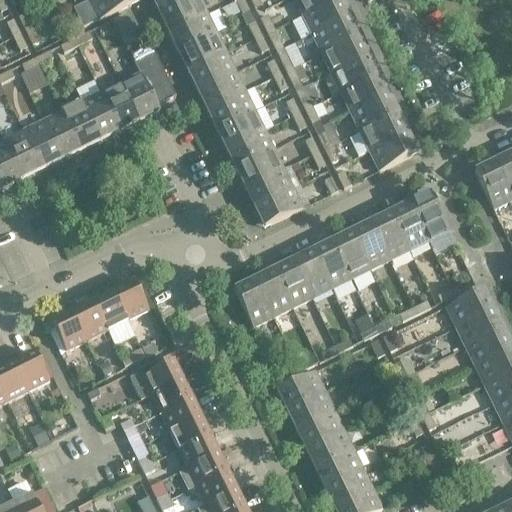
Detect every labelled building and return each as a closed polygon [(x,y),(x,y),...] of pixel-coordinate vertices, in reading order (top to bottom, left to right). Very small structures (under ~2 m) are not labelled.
[(20,6),(17,0),(8,0),(13,9),(20,6)] [(94,0),(88,3),(98,24),(140,3),(146,0),(94,0)] [(192,0),(150,0),(159,16),(192,0)] [(207,17),(198,0),(192,0),(159,16),(168,36),(207,17)] [(249,14),(242,0),(241,0),(235,3),(242,17),(249,14)] [(261,7),(257,0),(248,0),(254,11),(261,7)] [(339,0),(292,0),(302,18),(339,0)] [(350,19),(340,0),(339,0),(302,18),(311,38),(350,19)] [(25,16),(18,20),(25,34),(32,30),(25,16)] [(137,39),(126,17),(113,23),(116,30),(124,45),(137,39)] [(216,36),(207,17),(168,36),(178,55),(216,36)] [(267,18),(260,22),(266,36),(274,32),(267,18)] [(359,38),(350,19),(311,38),(321,57),(359,38)] [(20,37),(13,23),(6,26),(13,40),(20,37)] [(116,30),(113,23),(98,30),(102,37),(116,30)] [(261,38),(254,24),(247,28),(254,42),(261,38)] [(39,44),(32,30),(25,34),(32,48),(39,44)] [(281,46),(274,32),(266,36),(273,50),(281,46)] [(91,42),(88,35),(74,42),(77,49),(91,42)] [(226,56),(216,36),(178,55),(187,75),(226,56)] [(27,51),(20,37),(13,40),(19,54),(27,51)] [(268,52),(261,38),(254,42),(261,56),(268,52)] [(369,58),(359,38),(321,57),(330,77),(369,58)] [(77,49),(74,42),(60,49),(63,56),(77,49)] [(52,61),(49,54),(35,61),(38,68),(52,61)] [(175,99),(153,54),(133,64),(139,77),(140,76),(156,109),(175,99)] [(235,75),(226,56),(187,75),(197,94),(235,75)] [(286,57),(279,60),(286,75),(293,71),(286,57)] [(378,77),(369,58),(330,77),(340,96),(378,77)] [(38,68),(35,61),(21,68),(24,75),(38,68)] [(280,77),(273,63),(266,67),(273,81),(280,77)] [(24,75),(19,78),(28,96),(47,86),(38,68),(24,75)] [(300,85),(293,71),(286,75),(292,89),(300,85)] [(0,87),(14,80),(10,73),(0,78),(0,87)] [(245,94),(235,75),(197,94),(206,113),(245,94)] [(140,76),(139,77),(119,86),(138,125),(159,114),(156,109),(140,76)] [(287,91),(280,77),(273,81),(280,95),(287,91)] [(388,97),(378,77),(340,96),(349,115),(388,97)] [(315,83),(302,90),(305,96),(309,105),(316,99),(313,92),(317,88),(315,83)] [(138,125),(119,86),(100,96),(119,134),(138,125)] [(254,114),(245,94),(206,113),(216,133),(254,114)] [(119,134),(100,96),(81,105),(99,143),(119,134)] [(305,96),(298,99),(305,113),(312,110),(309,105),(305,96)] [(397,116),(388,97),(349,115),(359,135),(397,116)] [(299,116),(292,102),(285,105),(292,119),(299,116)] [(99,143),(81,105),(61,115),(80,153),(99,143)] [(319,124),(312,110),(305,113),(311,127),(319,124)] [(264,133),(254,114),(216,133),(225,152),(264,133)] [(80,153),(61,115),(42,124),(61,162),(80,153)] [(306,130),(299,116),(292,119),(299,133),(306,130)] [(407,135),(397,116),(359,135),(368,154),(407,135)] [(61,162),(42,124),(22,134),(41,172),(61,162)] [(273,153),(264,133),(225,152),(235,172),(273,153)] [(41,172),(22,134),(3,143),(22,181),(41,172)] [(324,135),(317,138),(324,152),(331,149),(324,135)] [(417,156),(407,135),(368,154),(378,175),(417,156)] [(318,155),(311,141),(304,144),(311,158),(318,155)] [(22,181),(3,143),(0,144),(0,185),(3,191),(22,181)] [(338,163),(331,149),(324,152),(330,166),(338,163)] [(283,172),(273,153),(235,172),(244,191),(283,172)] [(325,169),(318,155),(311,158),(318,172),(325,169)] [(511,155),(494,164),(511,200),(511,155)] [(511,203),(511,200),(494,164),(474,174),(493,213),(511,203)] [(292,191),(283,172),(244,191),(254,210),(292,191)] [(343,174),(336,178),(343,192),(350,188),(343,174)] [(338,195),(331,180),(324,184),(331,198),(338,195)] [(302,212),(292,191),(254,210),(264,231),(302,212)] [(429,196),(409,206),(428,245),(448,235),(429,196)] [(428,245),(409,206),(390,216),(408,254),(428,245)] [(408,254),(390,216),(370,225),(389,264),(408,254)] [(389,264),(370,225),(351,235),(370,273),(389,264)] [(370,273),(351,235),(331,244),(350,283),(370,273)] [(350,283),(331,244),(312,254),(331,292),(350,283)] [(331,292),(312,254),(293,263),(312,302),(331,292)] [(312,302),(293,263),(273,273),(292,311),(312,302)] [(292,311),(273,273),(254,282),(273,321),(292,311)] [(273,321),(254,282),(233,292),(252,331),(273,321)] [(148,314),(134,284),(119,291),(115,285),(109,288),(127,324),(148,314)] [(465,285),(451,292),(454,299),(468,292),(465,285)] [(127,324),(109,288),(103,291),(107,297),(92,304),(107,334),(127,324)] [(454,299),(451,292),(437,299),(441,306),(454,299)] [(483,292),(478,294),(445,310),(455,331),(493,312),(483,292)] [(107,334),(92,304),(78,311),(75,305),(69,308),(86,344),(107,334)] [(426,304),(412,311),(416,318),(430,311),(426,304)] [(86,344),(69,308),(63,311),(66,317),(51,325),(65,355),(86,344)] [(416,318),(412,311),(398,318),(402,325),(416,318)] [(503,331),(493,312),(455,331),(465,350),(503,331)] [(388,323),(374,330),(377,337),(391,330),(388,323)] [(377,337),(374,330),(360,337),(363,344),(377,337)] [(511,351),(511,349),(503,331),(465,350),(474,370),(511,351)] [(397,352),(390,338),(382,341),(389,355),(397,352)] [(349,342),(335,349),(338,356),(352,349),(349,342)] [(377,344),(370,347),(377,362),(384,358),(377,344)] [(153,346),(141,352),(145,361),(157,355),(153,346)] [(338,356),(335,349),(321,356),(324,363),(338,356)] [(511,375),(511,351),(474,370),(484,389),(511,375)] [(141,352),(120,362),(125,371),(145,361),(141,352)] [(16,356),(10,359),(28,395),(49,385),(34,355),(19,362),(16,356)] [(28,395),(10,359),(4,362),(7,368),(0,371),(0,390),(7,405),(28,395)] [(310,361),(296,368),(300,375),(314,369),(310,361)] [(107,364),(98,369),(104,380),(113,375),(107,364)] [(173,364),(143,378),(141,374),(129,380),(140,403),(151,398),(182,383),(173,364)] [(399,365),(395,367),(392,368),(399,382),(406,379),(399,365)] [(300,375),(296,368),(282,375),(286,382),(300,375)] [(399,382),(392,368),(385,372),(392,386),(399,382)] [(324,395),(314,375),(276,393),(286,414),(324,395)] [(511,399),(511,375),(484,389),(493,409),(511,399)] [(413,393),(406,379),(399,382),(406,396),(413,393)] [(406,396),(399,382),(392,386),(399,400),(406,396)] [(191,401),(182,383),(151,398),(160,416),(191,401)] [(100,398),(97,392),(86,397),(90,404),(100,398)] [(334,414),(324,395),(286,414),(295,433),(334,414)] [(511,423),(511,399),(493,409),(502,428),(511,423)] [(200,419),(191,401),(160,416),(169,434),(200,419)] [(421,402),(414,406),(421,420),(428,416),(421,402)] [(415,423),(409,409),(401,412),(408,426),(415,423)] [(343,434),(334,414),(295,433),(305,453),(343,434)] [(435,430),(428,416),(421,420),(428,434),(435,430)] [(209,438),(200,419),(169,434),(178,453),(209,438)] [(130,423),(120,428),(123,434),(133,429),(130,423)] [(422,436),(415,423),(408,426),(415,440),(422,436)] [(511,423),(502,428),(511,447),(511,423)] [(42,427),(30,433),(39,450),(50,444),(42,427)] [(137,436),(133,429),(123,434),(126,441),(137,436)] [(353,453),(343,434),(305,453),(314,472),(353,453)] [(218,456),(209,438),(178,453),(187,471),(218,456)] [(440,441),(433,445),(440,459),(447,455),(440,441)] [(434,461),(428,447),(420,451),(427,465),(434,461)] [(17,448),(6,453),(6,454),(12,466),(23,461),(17,448)] [(362,473),(353,453),(314,472),(324,491),(362,473)] [(454,469),(447,455),(440,459),(447,473),(454,469)] [(227,474),(218,456),(187,471),(180,475),(189,493),(196,489),(227,474)] [(148,459),(138,464),(141,471),(151,466),(148,459)] [(441,475),(434,461),(427,465),(434,479),(441,475)] [(155,472),(151,466),(141,471),(144,478),(155,472)] [(372,492),(362,473),(324,491),(333,511),(372,492)] [(236,493),(227,474),(196,489),(205,508),(236,493)] [(381,511),(372,492),(333,511),(381,511)] [(242,511),(245,511),(236,493),(205,508),(198,511),(242,511)] [(39,511),(31,496),(13,506),(15,511),(39,511)] [(166,496),(156,501),(159,508),(169,502),(166,496)] [(166,511),(173,509),(169,502),(159,508),(161,511),(166,511)]
